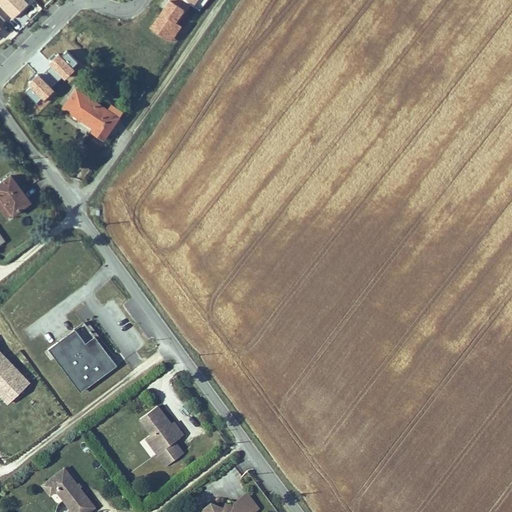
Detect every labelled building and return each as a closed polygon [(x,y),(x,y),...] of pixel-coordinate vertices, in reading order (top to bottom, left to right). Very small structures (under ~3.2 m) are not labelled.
[(0,0),(0,4),(13,18),(29,1),(28,0),(0,0)] [(163,0),(148,25),(170,40),(181,24),(177,21),(189,2),(186,0),(163,0)] [(37,104),(80,63),(66,49),(23,89),(37,104)] [(65,112),(82,126),(85,122),(98,133),(94,137),(89,142),(100,150),(119,128),(118,126),(122,121),(110,112),(105,118),(78,96),(65,112)] [(98,133),(85,122),(82,126),(88,132),(94,137),(98,133)] [(0,176),(0,198),(6,194),(15,206),(30,196),(21,183),(25,180),(22,176),(15,166),(0,176)] [(15,206),(6,194),(0,198),(0,200),(8,211),(15,206)] [(77,336),(51,356),(58,365),(58,364),(84,398),(109,379),(110,380),(120,372),(112,362),(111,363),(99,346),(90,353),(88,350),(77,336)] [(97,344),(88,350),(90,353),(99,346),(97,344)] [(19,376),(0,355),(0,393),(0,394),(19,376)] [(10,404),(29,386),(19,376),(0,394),(10,404)] [(158,421),(144,403),(126,417),(137,431),(134,433),(147,450),(144,452),(152,464),(170,450),(162,440),(168,435),(158,421)] [(158,421),(168,435),(172,432),(167,425),(162,418),(158,421)] [(131,435),(144,452),(147,450),(134,433),(131,435)] [(65,511),(69,511),(83,502),(73,489),(53,463),(31,479),(46,499),(52,495),(65,511)] [(240,486),(224,496),(227,501),(243,491),(240,486)] [(243,491),(227,501),(218,498),(216,502),(203,498),(194,504),(190,510),(190,511),(239,511),(253,502),(248,497),(243,491)]
